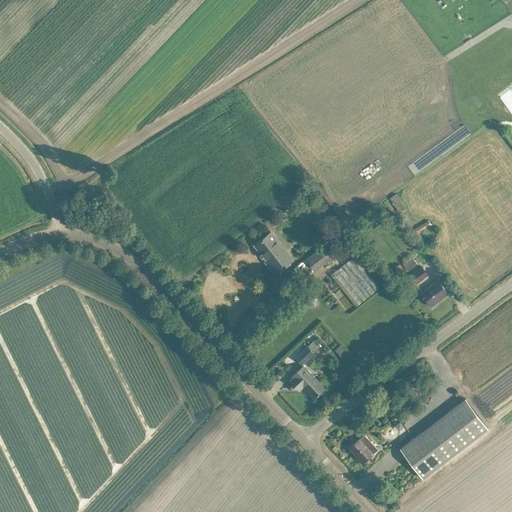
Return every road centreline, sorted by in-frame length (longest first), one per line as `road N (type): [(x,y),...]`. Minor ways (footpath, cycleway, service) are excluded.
road 1 (tertiary): [(304,438),(129,259),(107,243),(61,234)]
road 2 (unclassified): [(304,438),(511,283)]
road 3 (unclassified): [(61,234),(22,146),(0,125)]
